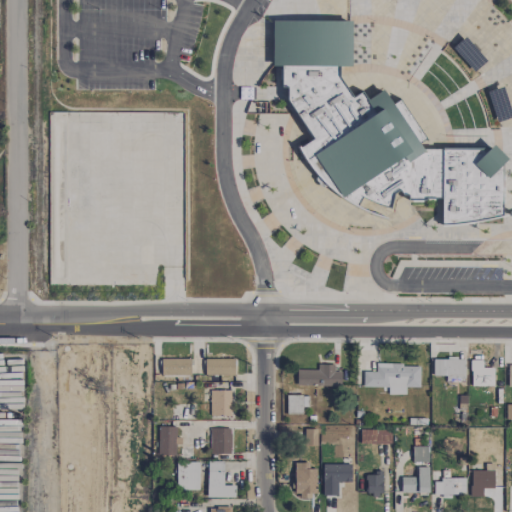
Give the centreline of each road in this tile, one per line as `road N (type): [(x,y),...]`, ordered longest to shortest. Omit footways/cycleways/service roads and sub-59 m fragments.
road 1 (tertiary): [(95,321),(114,331),(511,334)]
road 2 (tertiary): [(511,312),(112,312),(95,321)]
road 3 (residential): [(12,0),(14,324)]
road 4 (residential): [(264,312),(264,511)]
road 5 (track): [(49,325),(47,511)]
